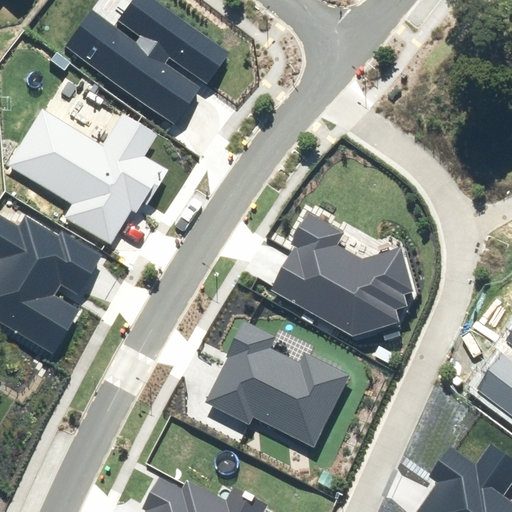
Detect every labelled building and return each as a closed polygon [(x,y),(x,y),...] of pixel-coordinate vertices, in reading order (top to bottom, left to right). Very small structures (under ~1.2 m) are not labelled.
[(93,10),(67,47),(176,124),(201,89),(164,63),(169,56),(206,82),(228,52),(154,0),(131,0),(117,20),(141,37),(137,42),(93,10)] [(147,205),(168,170),(145,156),(158,135),(125,115),(105,149),(40,110),(6,166),(69,204),(61,217),(107,245),(130,208),(138,213),(143,203),(147,205)] [(296,246),(271,289),(353,336),(398,322),(395,310),(405,306),(404,295),(414,292),(402,246),(362,259),(336,243),(342,232),(307,211),(289,242),(296,246)] [(0,321),(54,353),(81,308),(57,294),(62,286),(80,297),(104,257),(62,231),(59,235),(25,215),(19,225),(0,213),(0,321)] [(230,357),(207,403),(251,425),(254,419),(313,448),(349,377),(304,355),(299,366),(269,351),(276,336),(244,320),(227,355),(230,357)] [(511,358),(504,353),(477,388),(511,414),(511,331),(506,340),(511,344),(511,358)] [(438,481),(417,511),(511,511),(511,500),(502,494),(511,478),(511,459),(489,444),(475,464),(450,446),(430,476),(438,481)] [(265,511),(270,505),(233,485),(225,500),(186,480),(182,489),(159,477),(143,507),(147,510),(145,511),(265,511)]
